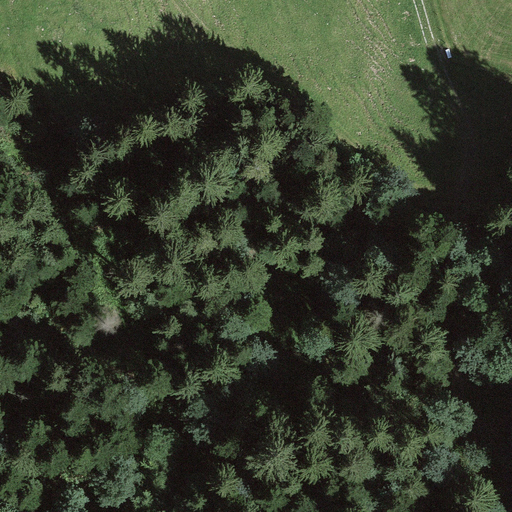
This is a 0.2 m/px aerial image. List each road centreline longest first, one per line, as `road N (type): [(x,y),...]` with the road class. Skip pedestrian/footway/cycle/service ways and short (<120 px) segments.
road 1 (track): [(266,511),(241,470),(174,425),(162,365),(57,172),(10,0)]
road 2 (track): [(418,0),(470,145),(462,391),(475,417),(494,424),(511,417)]
road 3 (track): [(177,0),(220,46),(319,110),(395,184),(438,200),(469,186)]
